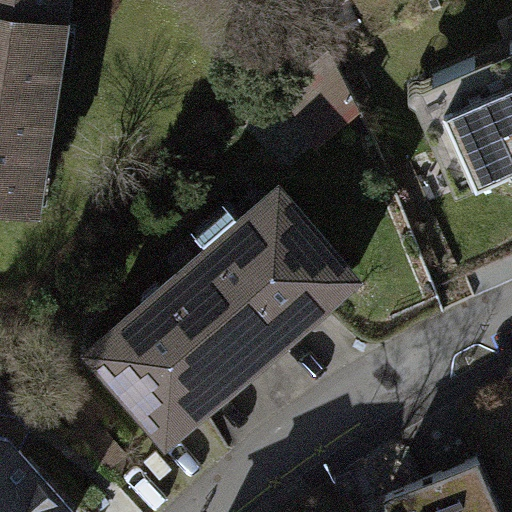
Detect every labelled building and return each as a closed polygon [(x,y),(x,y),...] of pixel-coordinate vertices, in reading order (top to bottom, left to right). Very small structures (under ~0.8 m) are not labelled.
[(0,0),(0,8),(59,17),(61,0),(0,0)] [(0,8),(0,199),(31,204),(59,17),(0,8)] [(511,40),(432,76),(446,107),(426,116),(445,159),(465,150),(477,176),(511,160),(511,40)] [(279,187),(96,344),(165,422),(347,266),(279,187)] [(134,445),(67,369),(41,392),(108,468),(134,445)] [(0,432),(0,511),(75,511),(6,433),(0,432)] [(502,511),(478,454),(386,492),(394,511),(502,511)]
